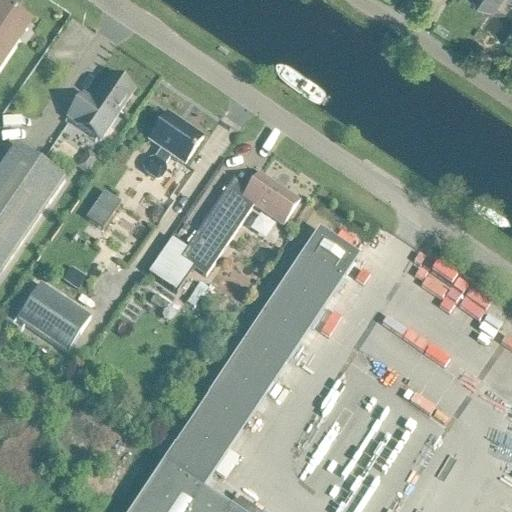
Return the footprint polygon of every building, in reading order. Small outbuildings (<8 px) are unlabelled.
[(0,72),(33,25),(0,2),(0,72)] [(99,147),(132,98),(135,95),(109,77),(91,104),(81,97),(64,123),(99,147)] [(183,170),(203,141),(166,116),(146,145),(158,154),(153,162),(147,162),(141,171),(142,176),(154,185),(160,183),(165,176),(164,169),(170,161),(183,170)] [(0,281),(65,188),(16,154),(0,176),(0,281)] [(297,206),(258,180),(248,194),(232,183),(178,263),(204,282),(252,211),(281,230),(297,206)] [(101,234),(119,207),(102,197),(84,223),(101,234)] [(317,235),(163,468),(133,511),(228,511),(202,494),(357,262),(317,235)] [(175,297),(182,285),(154,266),(147,278),(175,297)] [(82,282),(68,272),(59,285),(74,295),(82,282)] [(65,359),(89,323),(39,289),(15,325),(65,359)]
